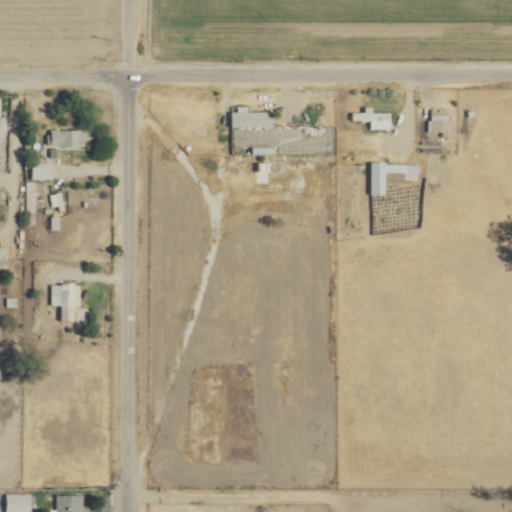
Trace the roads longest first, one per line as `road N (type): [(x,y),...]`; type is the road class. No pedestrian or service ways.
road 1 (residential): [(511,63),(0,65)]
road 2 (residential): [(130,511),(132,65)]
